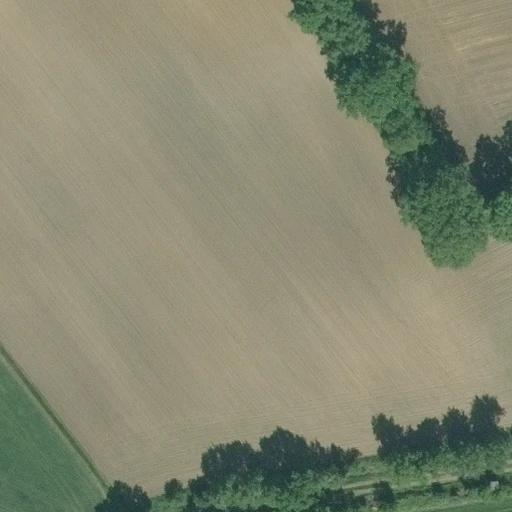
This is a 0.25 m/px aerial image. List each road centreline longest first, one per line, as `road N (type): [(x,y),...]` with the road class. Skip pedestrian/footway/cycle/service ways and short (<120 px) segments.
road 1 (track): [(511,467),(230,511)]
road 2 (track): [(118,511),(0,349)]
